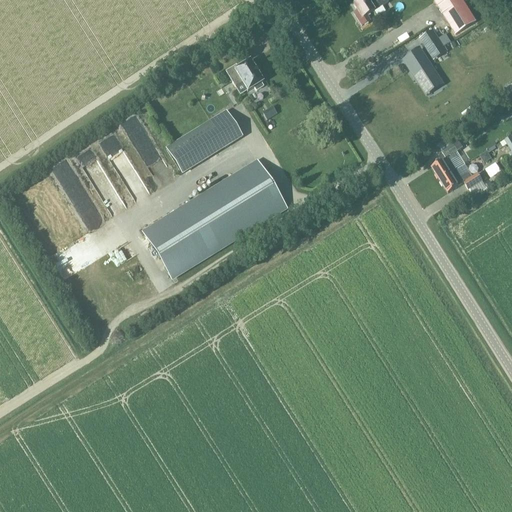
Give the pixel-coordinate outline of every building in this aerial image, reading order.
[(366,16),(380,7),(380,8),(388,3),(385,0),(360,0),(353,5),(356,11),(353,13),(361,27),(370,21),(366,16)] [(455,36),(476,22),(462,0),(436,0),(433,2),(455,36)] [(419,50),(402,60),(420,90),(437,79),(419,50)] [(235,66),(225,73),(235,88),(242,84),(247,93),(253,88),(256,92),(263,87),(261,84),(262,83),(249,61),(237,69),(235,66)] [(262,112),(266,120),(276,114),(272,107),(262,112)] [(498,112),(502,121),(511,117),(511,114),(509,107),(498,112)] [(225,112),(166,149),(182,175),(241,138),(225,112)] [(121,124),(157,187),(171,180),(135,117),(121,124)] [(97,143),(116,173),(128,165),(117,148),(120,146),(112,134),(97,143)] [(436,142),(439,149),(452,143),(449,136),(436,142)] [(511,156),(511,136),(511,137),(496,146),(498,150),(507,145),(511,152),(509,154),(511,157),(511,156)] [(440,181),(456,171),(451,162),(456,159),(454,155),(458,152),(454,145),(441,153),(445,159),(431,168),(440,181)] [(102,202),(116,194),(89,147),(75,155),(102,202)] [(474,161),(480,171),(486,168),(481,158),(474,161)] [(257,163),(143,234),(171,279),(285,209),(257,163)] [(106,236),(68,167),(55,174),(93,243),(106,236)] [(456,171),(440,181),(448,194),(459,187),(458,187),(463,184),(468,191),(482,182),(477,175),(470,179),(467,175),(461,178),(456,171)] [(126,259),(135,277),(145,272),(137,254),(126,259)]
